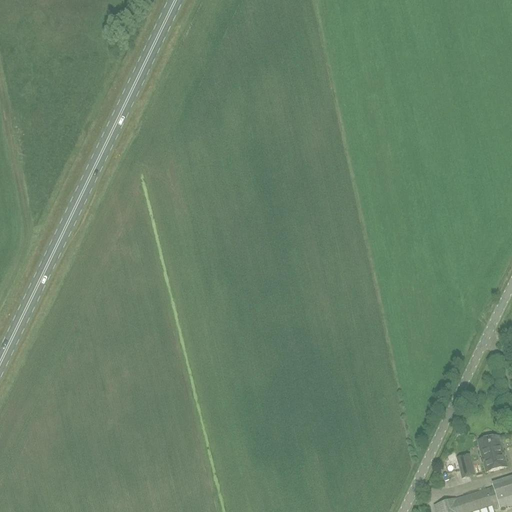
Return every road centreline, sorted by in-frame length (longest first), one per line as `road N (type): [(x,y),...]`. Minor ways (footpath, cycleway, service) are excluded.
road 1 (primary): [(0,364),(176,0)]
road 2 (unclassified): [(403,511),(511,283)]
